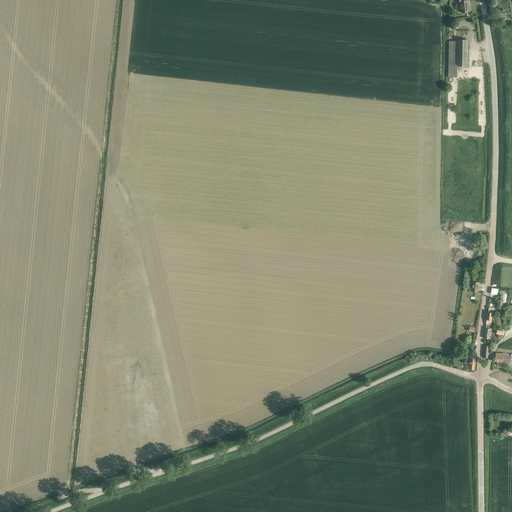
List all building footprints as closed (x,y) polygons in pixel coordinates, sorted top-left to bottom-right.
[(460,2),(462,13),(471,12),(470,7),(469,7),(469,0),(464,1),(463,0),(455,0),(456,2),(460,2)] [(458,40),(458,41),(450,41),(450,77),(458,77),(458,65),(468,66),(468,40),(458,40)] [(488,313),(486,324),(491,325),(492,321),(492,317),(493,317),(494,308),(489,308),(488,312),(488,313)] [(486,329),(484,339),(485,339),(488,339),(489,339),(491,329),(492,329),(492,328),(492,326),(492,325),(491,325),(486,324),(486,329)] [(495,356),(495,361),(497,361),(497,365),(510,366),(510,362),(511,362),(511,353),(497,353),(496,353),(495,356)] [(466,369),(467,370),(470,370),(470,369),(473,370),(474,370),(474,369),(476,359),(475,359),(471,358),(470,363),(469,363),(467,364),(467,365),(466,369)] [(452,360),(451,365),(463,368),(463,366),(462,366),(463,363),(452,360)]
